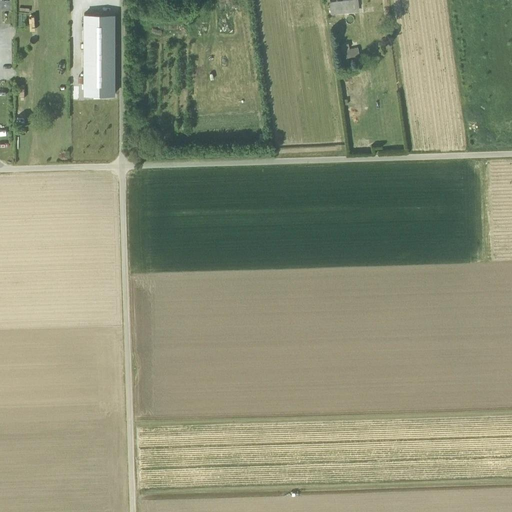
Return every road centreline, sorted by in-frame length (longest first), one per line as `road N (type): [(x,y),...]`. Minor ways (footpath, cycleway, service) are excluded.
road 1 (track): [(511,153),(121,165)]
road 2 (track): [(133,511),(121,165)]
road 3 (track): [(121,0),(121,165)]
road 4 (track): [(121,165),(0,170)]
